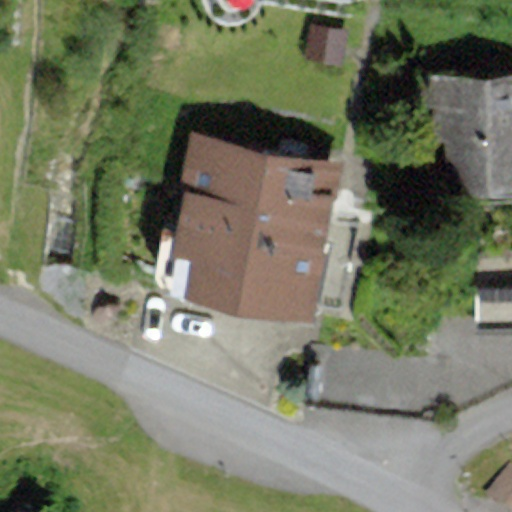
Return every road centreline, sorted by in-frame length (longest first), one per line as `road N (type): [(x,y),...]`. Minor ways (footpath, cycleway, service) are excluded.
road 1 (residential): [(421,511),(341,468),(0,324)]
road 2 (unknown): [(511,349),(459,365),(392,359),(361,332)]
